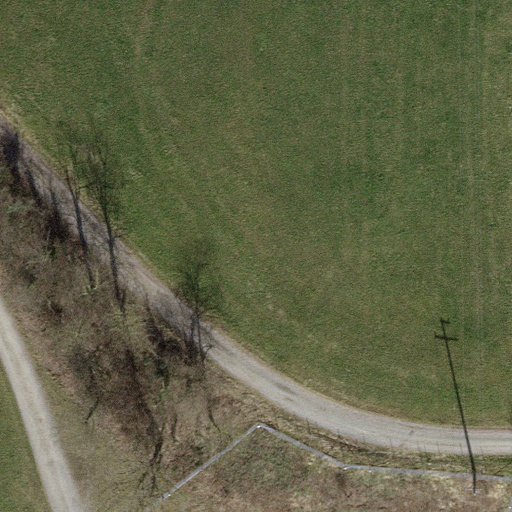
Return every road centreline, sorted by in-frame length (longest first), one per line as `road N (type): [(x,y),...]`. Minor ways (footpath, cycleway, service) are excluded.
road 1 (track): [(0,137),(113,263),(245,374),(388,438),(511,444)]
road 2 (track): [(69,511),(0,305)]
